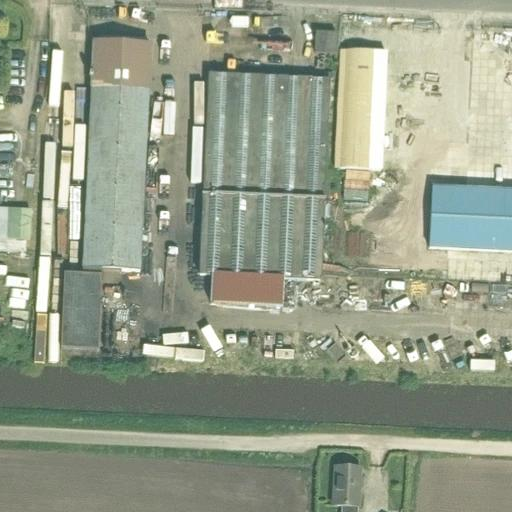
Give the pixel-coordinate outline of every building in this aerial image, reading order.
[(343,23),(341,54),(386,56),(386,55),(403,56),(405,26),(343,23)] [(335,58),(336,38),(316,37),(315,57),(335,58)] [(82,273),(101,274),(139,276),(150,49),(144,49),(145,42),(100,39),(99,47),(93,46),(82,273)] [(340,54),(334,172),(380,174),(386,56),(341,54),(340,54)] [(319,285),(329,84),(209,78),(200,279),(211,280),(210,307),(282,310),(284,283),(319,285)] [(428,251),(511,255),(511,194),(431,191),(428,251)] [(30,213),(0,212),(0,254),(26,255),(26,243),(29,243),(30,213)] [(64,276),(63,351),(100,352),(102,277),(64,276)] [(37,305),(37,352),(47,352),(47,305),(37,305)] [(358,510),(360,471),(335,470),(333,509),(341,510),(341,511),(357,511),(357,510),(358,510)]
